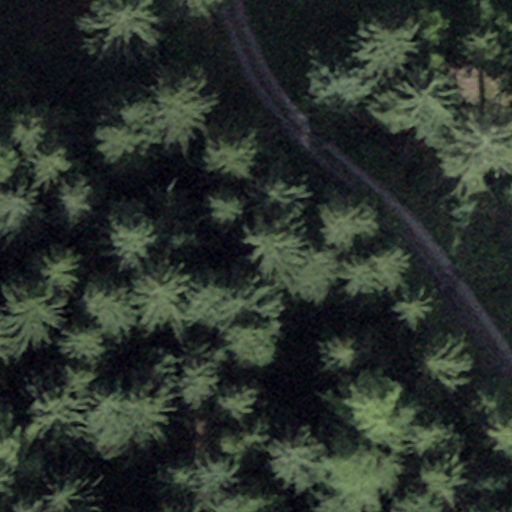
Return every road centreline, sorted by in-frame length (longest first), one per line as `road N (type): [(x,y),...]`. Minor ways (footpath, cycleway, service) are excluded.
road 1 (track): [(235,0),(262,84),(327,167),(443,260),(511,383)]
road 2 (track): [(511,34),(383,0)]
